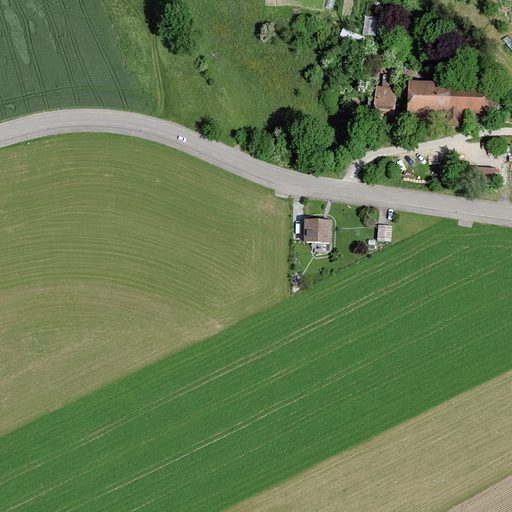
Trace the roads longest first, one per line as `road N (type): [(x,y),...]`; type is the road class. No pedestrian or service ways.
road 1 (unclassified): [(347,188),(284,179),(180,134),(110,117),(0,132)]
road 2 (residential): [(347,188),(364,159),(511,131)]
road 3 (unclassified): [(511,211),(347,188)]
